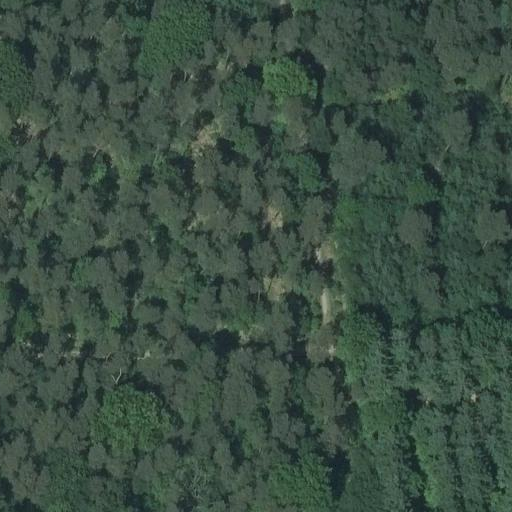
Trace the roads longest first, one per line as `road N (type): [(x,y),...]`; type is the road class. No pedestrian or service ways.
road 1 (track): [(348,346),(301,0)]
road 2 (track): [(0,365),(348,346)]
road 3 (track): [(364,511),(348,346)]
road 4 (track): [(348,346),(511,343)]
